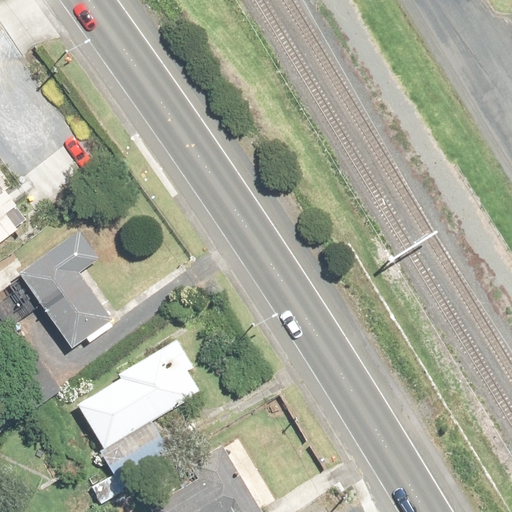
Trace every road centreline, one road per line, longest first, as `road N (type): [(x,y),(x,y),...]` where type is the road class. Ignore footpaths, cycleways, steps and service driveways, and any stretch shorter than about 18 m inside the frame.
road 1 (trunk): [(423,511),(177,114),(93,0)]
road 2 (unclassified): [(511,111),(442,0)]
